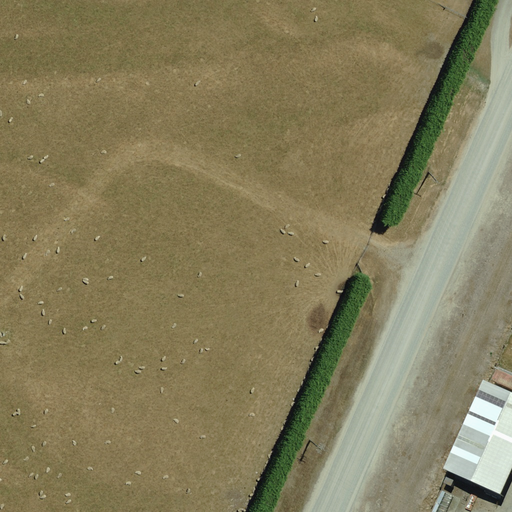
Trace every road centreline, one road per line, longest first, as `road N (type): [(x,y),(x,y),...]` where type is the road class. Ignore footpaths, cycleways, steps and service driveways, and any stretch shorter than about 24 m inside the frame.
road 1 (track): [(427,276),(150,157),(114,155),(0,281)]
road 2 (unclassified): [(511,85),(325,511)]
